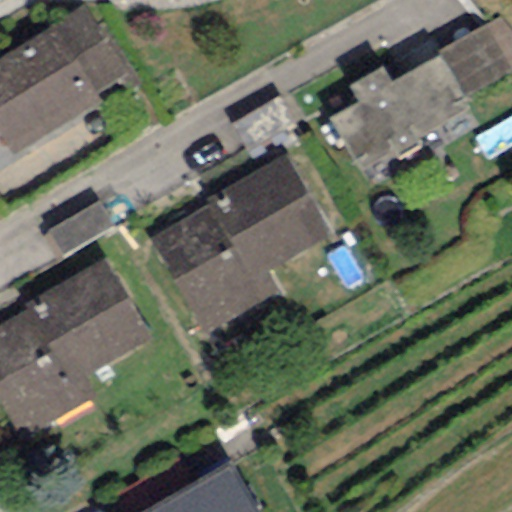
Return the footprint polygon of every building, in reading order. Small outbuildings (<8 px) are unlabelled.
[(84,9),(0,58),(0,134),(12,154),(101,103),(98,94),(127,76),(84,9)] [(441,53),(466,96),(511,70),(511,34),(498,20),(441,53)] [(357,103),(328,120),(359,175),(474,110),(466,96),(441,53),(390,82),(382,68),(348,87),(357,103)] [(269,272),(334,235),(287,152),(205,199),(209,206),(149,240),(204,336),(281,293),(269,272)] [(97,216),(54,243),(68,264),(110,237),(97,216)] [(85,376),(151,339),(104,257),(21,303),(25,310),(0,324),(0,413),(17,444),(98,399),(85,376)] [(253,511),(229,469),(152,511),(253,511)]
